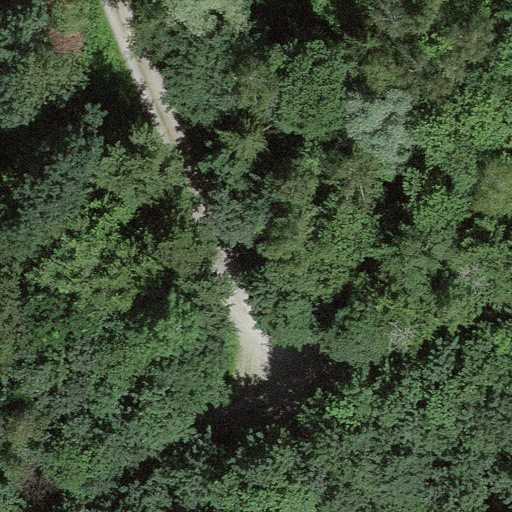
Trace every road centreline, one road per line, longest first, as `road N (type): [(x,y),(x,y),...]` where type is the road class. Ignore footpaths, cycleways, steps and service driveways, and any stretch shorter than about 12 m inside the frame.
road 1 (track): [(283,369),(256,304),(100,40),(86,0)]
road 2 (track): [(7,511),(283,369)]
road 3 (track): [(283,369),(511,293)]
road 4 (track): [(345,511),(283,369)]
